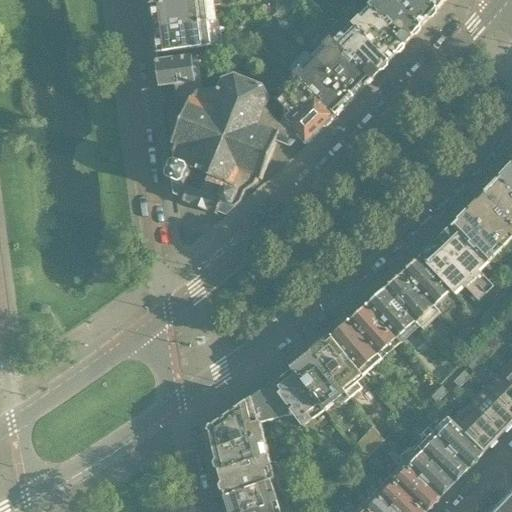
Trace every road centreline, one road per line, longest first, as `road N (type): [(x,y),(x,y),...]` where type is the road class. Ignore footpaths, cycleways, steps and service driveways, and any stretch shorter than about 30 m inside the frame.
road 1 (residential): [(500,0),(369,139),(163,317)]
road 2 (residential): [(173,402),(313,301),(511,104)]
road 3 (residential): [(163,317),(120,0)]
road 4 (residential): [(163,317),(15,423)]
road 5 (residential): [(33,494),(173,402)]
